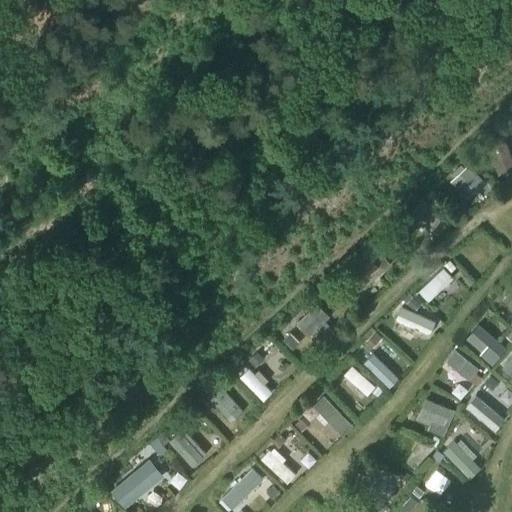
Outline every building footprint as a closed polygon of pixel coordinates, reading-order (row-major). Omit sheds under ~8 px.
[(503,126),(497,131),(504,139),(510,133),(503,126)] [(511,162),(503,140),(488,146),(497,175),(511,169),(511,162)] [(473,154),(467,159),(472,165),(478,160),(473,154)] [(467,165),(450,182),(466,199),(483,183),(467,165)] [(432,191),(426,198),(433,203),(439,196),(432,191)] [(443,216),(423,201),(410,217),(431,232),(443,216)] [(387,238),(380,245),(386,251),(393,245),(387,238)] [(364,281),(368,285),(390,266),(374,248),(361,259),(364,263),(355,270),(364,281)] [(449,261),(443,265),(449,272),(455,267),(449,261)] [(443,267),(419,290),(431,302),(455,279),(443,267)] [(413,297),(406,304),(414,311),(420,304),(413,297)] [(312,333),(318,338),(330,327),(324,322),(328,317),(315,304),(296,325),(308,337),(312,333)] [(402,310),(395,322),(429,338),(435,326),(402,310)] [(505,349),(478,325),(466,340),(481,353),(479,356),(491,366),(505,349)] [(290,333),(283,340),(292,350),(300,342),(290,333)] [(371,335),(365,341),(372,348),(378,342),(371,335)] [(457,347),(447,360),(471,378),(481,365),(457,347)] [(257,353),(248,361),(253,366),(262,358),(257,353)] [(372,353),(364,362),(393,388),(401,378),(372,353)] [(511,353),(499,368),(511,379),(511,353)] [(355,362),(343,374),(366,397),(378,385),(355,362)] [(238,376),(263,401),(273,391),(248,366),(238,376)] [(475,373),(470,380),(476,385),(482,378),(475,373)] [(228,375),(219,382),(225,389),(233,381),(228,375)] [(219,386),(202,401),(212,412),(216,408),(229,423),(241,412),(219,386)] [(377,387),(371,393),(377,398),(382,391),(377,387)] [(326,396),(314,406),(340,439),(353,429),(326,396)] [(455,411),(424,399),(416,420),(429,425),(429,427),(444,433),(455,411)] [(304,417),(295,425),(300,431),(309,423),(304,417)] [(171,437),(191,465),(205,456),(184,428),(171,437)] [(162,433),(156,438),(163,446),(168,441),(162,433)] [(279,434),(271,443),(277,448),(284,439),(279,434)] [(415,466),(422,449),(397,435),(388,454),(415,466)] [(433,436),(429,443),(436,447),(440,440),(433,436)] [(457,439),(443,451),(470,480),(483,468),(457,439)] [(159,442),(152,448),(160,457),(167,451),(159,442)] [(273,448),(260,461),(285,485),(298,472),(273,448)] [(437,450),(432,456),(439,461),(444,455),(437,450)] [(110,490),(125,508),(164,475),(149,458),(110,490)] [(220,497),(231,507),(253,482),(242,472),(220,497)] [(380,478),(368,474),(362,492),(390,501),(395,486),(396,484),(392,482),(394,477),(381,473),(380,478)] [(394,477),(392,482),(396,484),(395,486),(403,488),(405,481),(394,477)] [(272,486),(266,493),(272,499),(279,492),(272,486)] [(417,487),(413,492),(420,498),(424,492),(417,487)] [(413,494),(407,501),(413,506),(419,500),(413,494)]
